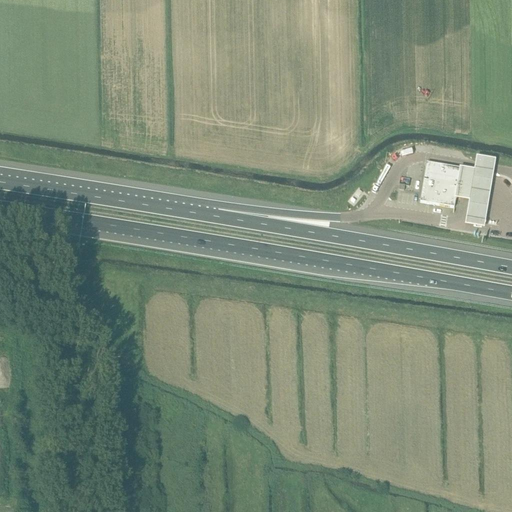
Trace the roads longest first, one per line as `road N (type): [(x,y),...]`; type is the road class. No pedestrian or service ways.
road 1 (motorway): [(11,209),(511,292)]
road 2 (motorway): [(511,266),(216,215)]
road 3 (motorway): [(216,215),(0,181)]
road 4 (motorway): [(340,217),(216,215)]
